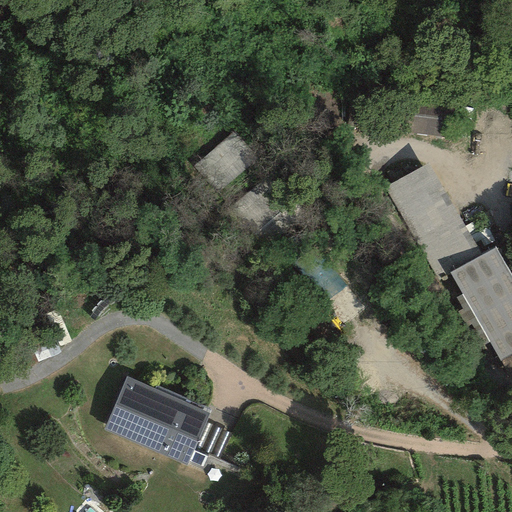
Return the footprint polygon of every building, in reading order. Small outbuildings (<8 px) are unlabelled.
[(444,119),(413,115),(410,133),(442,137),(444,119)] [(187,166),(211,196),(258,158),(234,128),(187,166)] [(439,284),(451,277),(449,273),(479,255),(427,164),(384,188),(439,284)] [(511,279),(494,248),(479,255),(449,273),(451,277),(507,376),(511,373),(511,279)] [(209,412),(125,377),(104,430),(188,465),(194,447),(205,423),(209,412)] [(230,434),(205,423),(194,447),(219,458),(230,434)]
